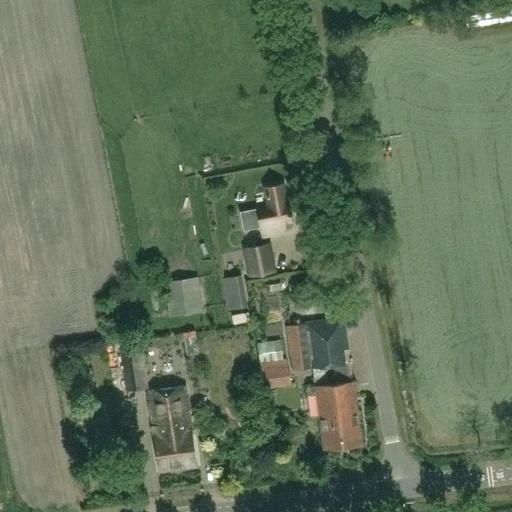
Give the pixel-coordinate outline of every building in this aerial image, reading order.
[(265,187),(269,205),(240,211),(244,230),(260,227),(262,236),(286,232),(285,222),(294,221),(290,202),(287,202),(283,183),(265,187)] [(269,242),(246,247),(251,275),(275,270),(269,242)] [(224,277),(231,309),(246,306),(240,274),(224,277)] [(202,314),(198,276),(165,280),(170,318),(202,314)] [(344,319),(289,326),(294,370),(314,368),(324,447),(362,443),(354,381),(352,381),(344,319)] [(141,340),(121,343),(127,389),(148,386),(141,340)] [(286,366),(266,369),(269,387),(289,383),(286,366)] [(197,463),(185,386),(147,391),(159,469),(197,463)]
